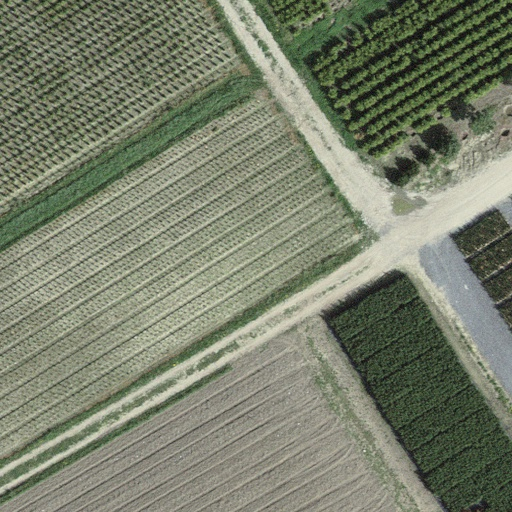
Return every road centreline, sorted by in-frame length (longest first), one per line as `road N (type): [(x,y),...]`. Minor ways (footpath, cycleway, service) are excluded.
road 1 (track): [(511,187),(0,497)]
road 2 (track): [(401,257),(238,0)]
road 3 (track): [(511,377),(427,241)]
